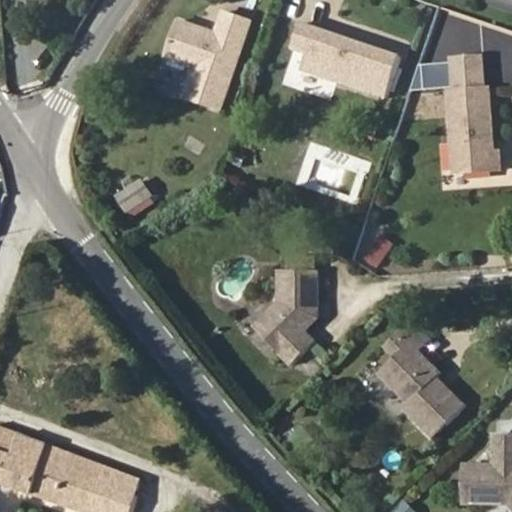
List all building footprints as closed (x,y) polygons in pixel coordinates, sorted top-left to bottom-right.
[(229,0),(224,18),(222,24),(215,21),(217,16),(186,4),(172,40),(202,51),(191,81),(226,93),(259,6),(242,0),(229,0)] [(359,35),(362,29),(336,19),(310,9),(301,34),(314,38),(308,55),(392,87),(407,46),(374,33),(371,39),(359,35)] [(215,21),(222,24),(224,18),(217,16),(215,21)] [(359,35),(371,39),(374,33),(362,29),(359,35)] [(457,50),(458,83),(454,83),(456,166),(502,165),(501,146),(496,146),(494,82),(489,82),(488,50),(457,50)] [(128,190),(151,176),(143,161),(119,174),(128,190)] [(375,249),(390,255),(396,241),(381,234),(375,249)] [(302,319),(315,306),(316,258),(276,258),(277,300),(266,299),(251,314),(289,352),(312,330),(302,319)] [(416,341),(427,330),(408,310),(396,322),(407,333),(392,346),(375,362),(404,394),(399,399),(427,429),(461,397),(442,377),(436,383),(428,375),(434,369),(433,367),(437,362),(416,341)] [(407,333),(396,322),(382,335),(392,346),(407,333)] [(442,377),(434,369),(428,375),(436,383),(442,377)] [(298,436),(309,426),(296,413),(285,423),(298,436)] [(511,506),(511,426),(489,425),(487,456),(458,456),(456,493),(502,495),(511,506)] [(0,484),(78,511),(90,511),(105,472),(0,431),(0,484)] [(399,511),(410,502),(398,490),(377,508),(380,511),(399,511)]
